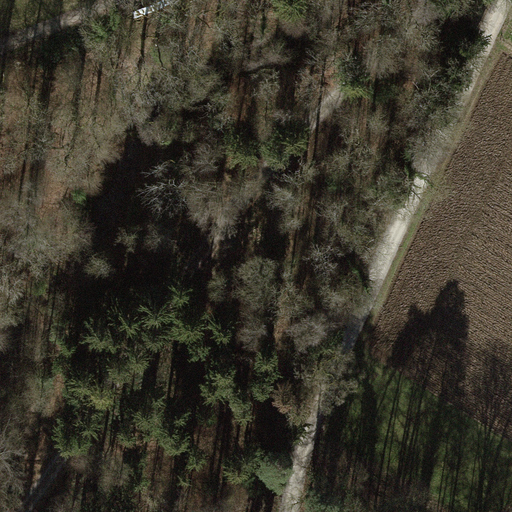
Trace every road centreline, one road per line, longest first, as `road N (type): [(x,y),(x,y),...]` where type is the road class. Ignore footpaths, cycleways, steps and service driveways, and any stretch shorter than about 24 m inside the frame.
road 1 (track): [(32,511),(213,238),(345,85),(434,0)]
road 2 (track): [(503,0),(305,427),(288,511)]
road 3 (track): [(0,47),(116,0)]
